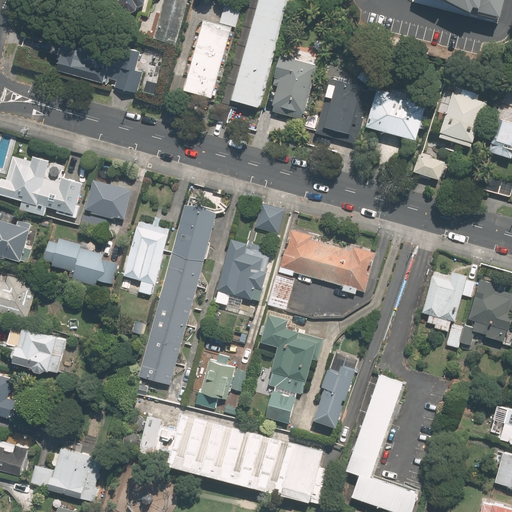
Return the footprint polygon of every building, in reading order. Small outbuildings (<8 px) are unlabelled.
[(99,0),(96,15),(143,27),(150,0),(99,0)] [(193,0),(167,0),(156,41),(180,48),(193,0)] [(243,0),(242,0),(225,0),(220,19),(233,23),(233,24),(236,25),(243,0)] [(259,0),(233,95),(260,102),(288,0),(259,0)] [(459,0),(479,11),(506,17),(510,0),(459,0)] [(205,15),(185,85),(214,93),(233,24),(233,23),(220,19),(205,15)] [(122,46),(67,29),(58,56),(65,58),(61,68),(157,97),(171,52),(125,38),(122,46)] [(275,109),(309,118),(322,64),(284,55),(277,83),(282,84),(275,109)] [(371,84),(334,73),(317,131),(354,142),(371,84)] [(423,88),(386,78),(374,125),(422,137),(430,102),(420,99),(423,88)] [(481,91),(457,85),(444,137),(478,146),(489,100),(479,97),(481,91)] [(511,98),(503,96),(490,150),(511,155),(511,98)] [(449,160),(422,151),(416,170),(443,179),(449,160)] [(0,194),(21,201),(19,209),(46,216),(48,208),(75,215),(84,181),(61,175),(59,183),(50,180),(52,172),(48,171),(51,161),(33,156),(31,162),(12,157),(6,179),(2,177),(0,183),(0,194)] [(132,191),(92,180),(84,209),(125,220),(132,191)] [(224,211),(191,202),(142,375),(175,385),(224,211)] [(284,209),(261,203),(255,228),(277,234),(284,209)] [(110,219),(87,212),(82,228),(105,235),(110,219)] [(171,226),(140,217),(139,222),(138,222),(124,273),(142,277),(138,289),(151,292),(154,281),(155,281),(171,226)] [(33,225),(17,221),(16,225),(0,220),(0,256),(28,264),(37,233),(31,231),(33,225)] [(358,289),(366,292),(378,252),(351,244),(349,249),(310,237),(312,232),(292,226),(278,272),(292,276),(294,270),(341,284),(340,289),(356,294),(358,289)] [(112,284),(118,263),(103,259),(104,255),(93,251),(94,247),(58,237),(57,241),(48,239),(43,259),(51,261),(50,264),(73,271),(70,281),(94,288),(97,280),(112,284)] [(264,273),(269,255),(246,249),(248,243),(231,238),(212,303),(239,310),(241,305),(257,310),(267,274),(264,273)] [(461,347),(466,326),(459,324),(467,295),(475,297),(479,281),(471,279),(474,271),(456,266),(454,274),(438,270),(426,311),(432,313),(430,321),(439,323),(439,327),(452,331),(448,344),(461,347)] [(11,279),(0,275),(0,307),(33,318),(45,281),(14,271),(11,279)] [(507,344),(511,344),(511,290),(499,288),(501,279),(482,275),(473,318),(479,319),(478,325),(469,324),(465,342),(474,344),(477,329),(492,332),(491,337),(507,340),(507,344)] [(272,372),(268,385),(275,387),(297,393),(302,395),(312,359),(318,361),(324,339),(286,328),(289,320),(268,315),(260,342),(278,347),(271,372),(272,372)] [(149,322),(136,319),(133,331),(145,335),(149,322)] [(82,339),(17,320),(6,356),(71,375),(82,339)] [(231,400),(234,389),(242,392),(248,369),(239,367),(240,363),(232,360),(233,355),(222,352),(221,357),(214,355),(200,403),(221,409),(224,398),(231,400)] [(314,421),(337,429),(360,361),(333,352),(321,387),(325,388),(314,421)] [(22,375),(0,368),(0,413),(26,421),(35,392),(18,387),(22,375)] [(412,380),(387,371),(353,466),(366,471),(358,495),(405,511),(419,511),(426,491),(379,475),(412,380)] [(295,397),(297,393),(275,387),(274,391),(295,397)] [(274,391),(273,391),(265,417),(289,424),(296,397),(295,397),(274,391)] [(311,497),(324,448),(181,411),(177,427),(161,423),(162,417),(148,414),(138,452),(311,497)] [(129,422),(130,425),(132,427),(134,429),(137,429),(140,429),(142,427),(144,425),(145,422),(145,420),(144,417),(142,415),(140,413),(138,413),(135,413),(133,414),(131,415),(130,417),(129,419),(129,422)] [(34,439),(0,430),(0,467),(26,474),(34,439)] [(125,440),(126,443),(128,445),(131,446),(133,447),(136,446),(139,445),(140,443),(141,440),(141,437),(140,435),(139,432),(136,431),(134,430),(131,431),(129,432),(127,433),(126,435),(125,437),(125,440)] [(41,460),(34,481),(108,504),(112,491),(98,487),(110,451),(60,436),(52,464),(41,460)] [(511,451),(508,451),(499,482),(511,485),(511,451)] [(511,511),(511,503),(498,500),(494,511),(511,511)]
